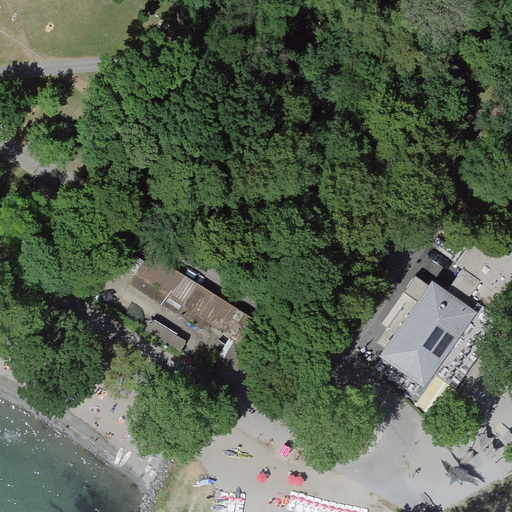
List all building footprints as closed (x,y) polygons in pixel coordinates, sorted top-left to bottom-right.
[(60,214),(38,246),(54,257),(76,225),(60,214)] [(107,229),(91,219),(59,267),(75,278),(107,229)] [(459,264),(510,300),(511,297),(511,256),(510,259),(487,242),(486,244),(475,236),(472,236),(469,237),(467,239),(466,242),(466,245),(467,247),(470,249),(459,264)] [(269,329),(150,255),(131,285),(208,332),(212,325),(255,351),(269,329)] [(500,327),(431,278),(428,283),(415,274),(402,294),(415,303),(380,353),(425,384),(434,372),(457,389),(500,327)] [(278,369),(235,343),(216,375),(259,400),(278,369)]
